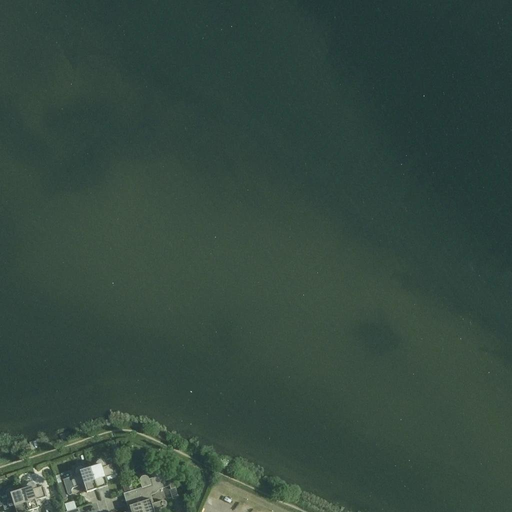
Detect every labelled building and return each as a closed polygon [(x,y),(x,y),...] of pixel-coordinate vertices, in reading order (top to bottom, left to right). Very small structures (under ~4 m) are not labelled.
[(97,490),(105,487),(107,487),(105,479),(115,475),(112,465),(106,466),(105,464),(105,463),(104,462),(103,461),(102,461),(101,461),(100,461),(99,461),(98,461),(97,462),(96,463),(96,464),(96,465),(96,466),(96,467),(90,469),(97,490)] [(84,485),(86,493),(97,490),(90,469),(85,471),(84,470),(84,469),(83,468),(82,468),(81,467),(80,467),(79,467),(78,468),(77,469),(76,469),(75,470),(75,471),(75,472),(75,473),(75,474),(76,476),(70,478),(63,481),(67,494),(67,495),(68,495),(68,496),(69,496),(70,496),(71,495),(72,495),(72,494),(72,493),(71,492),(71,491),(72,490),(72,489),(73,489),(74,489),(84,485)] [(141,488),(135,490),(142,511),(158,511),(159,511),(160,510),(162,509),(164,508),(165,508),(166,507),(167,506),(167,505),(167,504),(166,503),(166,502),(165,502),(164,501),(163,501),(162,501),(151,504),(149,496),(153,495),(156,493),(158,492),(160,490),(162,489),(158,477),(149,480),(148,479),(148,478),(147,477),(146,477),(145,477),(144,477),(143,477),(142,477),(141,478),(140,479),(140,480),(139,481),(140,482),(140,483),(141,488)] [(60,481),(57,482),(62,500),(66,499),(60,481)] [(27,489),(21,491),(27,511),(28,511),(38,509),(35,501),(46,497),(42,487),(37,489),(36,486),(35,485),(35,484),(34,484),(33,483),(32,483),(31,483),(30,483),(29,483),(28,484),(27,485),(27,486),(26,487),(26,488),(26,489),(27,489)] [(15,507),(16,511),(27,511),(21,491),(15,493),(15,492),(14,491),(13,490),(12,490),(11,489),(10,489),(9,490),(8,490),(7,491),(6,491),(6,492),(6,493),(6,494),(6,495),(6,496),(7,498),(0,500),(0,506),(3,506),(4,511),(15,507)] [(142,511),(135,490),(123,494),(128,508),(129,507),(131,511),(128,511),(142,511)]
